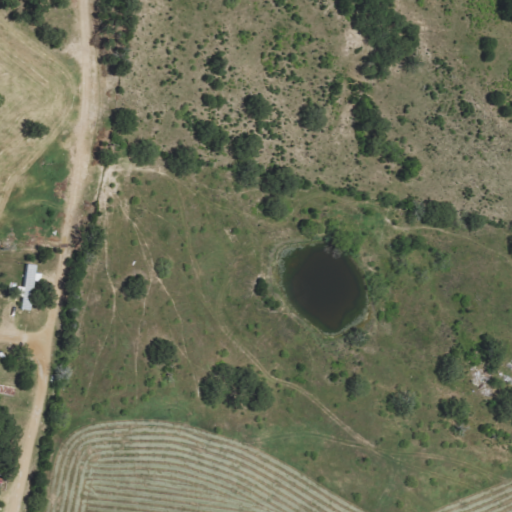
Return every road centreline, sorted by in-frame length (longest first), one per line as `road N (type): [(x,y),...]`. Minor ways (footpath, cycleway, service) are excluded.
road 1 (track): [(44,349),(86,78),(80,0)]
road 2 (residential): [(44,349),(47,369),(14,511)]
